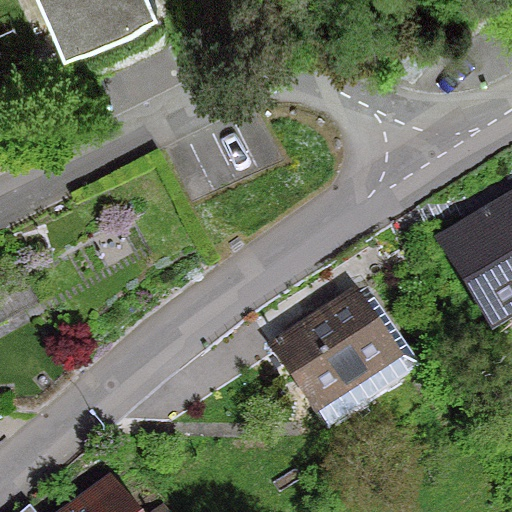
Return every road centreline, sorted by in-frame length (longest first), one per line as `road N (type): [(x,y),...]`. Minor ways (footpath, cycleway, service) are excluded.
road 1 (residential): [(0,485),(165,341),(427,185)]
road 2 (residential): [(427,185),(360,118),(309,103),(240,111),(0,219)]
